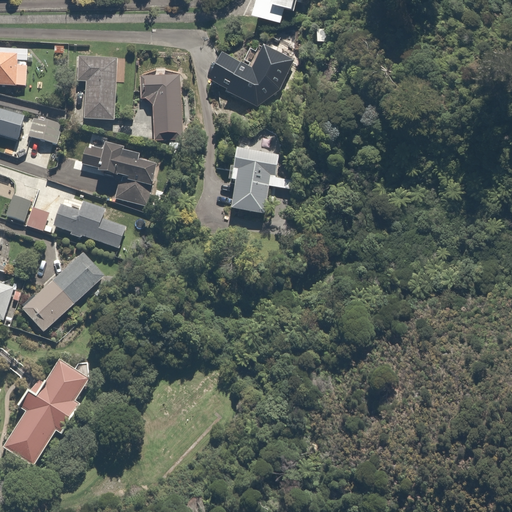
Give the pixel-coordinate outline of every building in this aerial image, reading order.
[(260,0),(256,22),(285,28),(288,14),(306,18),(309,0),(260,0)] [(296,63),(262,46),(247,74),(263,82),(244,94),(254,110),(282,91),(296,63)] [(26,55),(0,54),(0,87),(25,88),(26,55)] [(116,61),(76,59),(75,85),(85,85),(83,122),(114,123),(116,61)] [(243,70),(216,60),(209,77),(236,87),(243,70)] [(141,77),(141,99),(152,107),(152,139),(181,139),(179,76),(141,77)] [(0,109),(0,137),(15,142),(22,115),(0,109)] [(55,145),(60,123),(33,117),(28,139),(55,145)] [(97,178),(118,182),(115,201),(149,206),(155,167),(138,165),(139,159),(122,156),(123,148),(103,145),(102,153),(83,150),(80,169),(98,172),(97,178)] [(234,151),(231,183),(234,184),(231,214),(266,217),(269,187),(294,190),(298,158),(234,151)] [(30,204),(13,197),(4,216),(21,224),(30,204)] [(104,223),(107,214),(81,205),(78,214),(60,208),(53,229),(119,251),(126,230),(104,223)] [(49,215),(32,209),(26,228),(42,233),(49,215)] [(103,280),(82,256),(20,312),(41,335),(103,280)] [(0,319),(6,321),(14,291),(0,286),(0,319)] [(86,388),(54,366),(1,445),(33,467),(86,388)]
